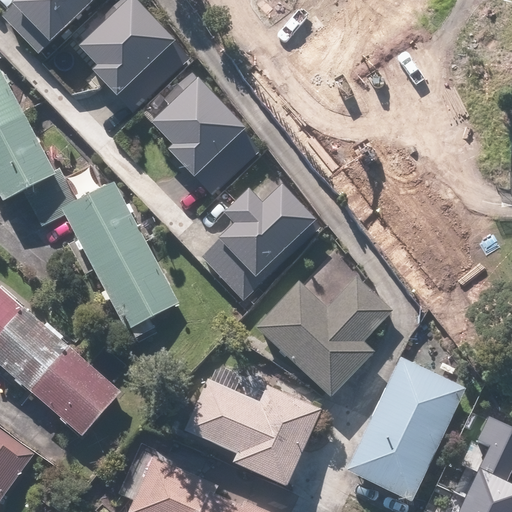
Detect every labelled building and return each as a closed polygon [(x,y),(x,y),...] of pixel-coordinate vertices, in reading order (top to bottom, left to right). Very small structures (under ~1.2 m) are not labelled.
[(0,18),(38,59),(100,0),(14,0),(0,14),(0,18)] [(129,0),(123,0),(73,49),(88,65),(81,72),(113,104),(174,45),(129,0)] [(303,0),(313,12),(329,0),(303,0)] [(0,70),(0,204),(0,206),(55,177),(0,70)] [(195,84),(150,129),(170,150),(165,155),(193,184),(244,134),(195,84)] [(410,255),(468,209),(457,195),(447,203),(393,134),(345,172),(355,185),(349,190),(362,207),(368,202),(410,255)] [(61,191),(29,209),(47,241),(67,230),(125,334),(177,305),(112,186),(70,209),(61,191)] [(247,193),(220,218),(233,232),(201,260),(241,304),(321,231),(281,187),(260,207),(247,193)] [(363,345),(392,313),(354,279),(334,301),(304,274),(252,331),(331,403),(374,355),(363,345)] [(0,293),(0,372),(79,440),(118,395),(0,293)] [(465,392),(398,360),(344,475),(410,507),(465,392)] [(284,490),(318,414),(214,368),(180,443),(284,490)] [(489,444),(477,469),(505,481),(511,465),(511,433),(510,432),(511,429),(511,424),(489,414),(477,439),(489,444)] [(0,502),(35,457),(0,430),(0,502)] [(112,457),(90,437),(62,468),(84,488),(112,457)] [(153,452),(126,511),(274,511),(277,505),(153,452)] [(502,511),(511,511),(511,484),(505,481),(477,469),(465,495),(502,511)] [(502,511),(465,495),(456,511),(502,511)]
